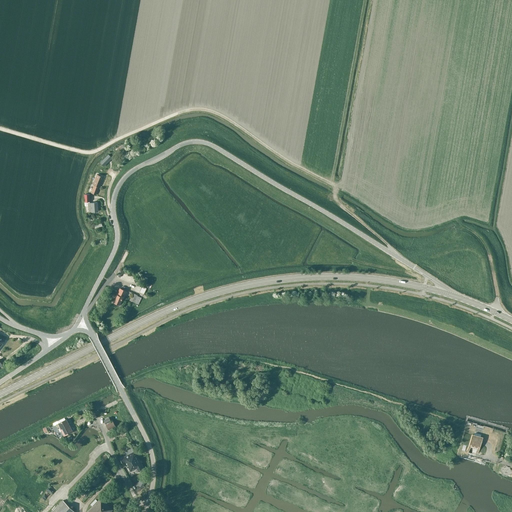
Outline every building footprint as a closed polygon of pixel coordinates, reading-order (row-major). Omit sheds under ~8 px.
[(97,174),(93,185),(99,187),(103,177),(100,176),(101,174),(106,176),(109,169),(101,166),(98,173),(100,174),(99,175),(97,174)] [(90,203),(90,202),(89,194),(84,194),(85,202),(84,202),(85,206),(88,206),(88,212),(98,211),(97,202),(91,203),(90,203)] [(122,302),(124,298),(127,291),(120,288),(117,295),(113,302),(119,305),(121,301),(122,302)] [(61,431),(64,435),(72,431),(66,419),(58,423),(60,428),(58,429),(59,432),(61,431)] [(113,421),(106,425),(110,432),(116,428),(113,421)] [(480,437),(473,435),(472,435),(467,451),(469,451),(478,454),(482,440),(482,438),(480,437)] [(128,455),(120,459),(123,464),(125,463),(126,465),(138,459),(134,451),(132,448),(126,451),(128,455)] [(138,459),(126,465),(128,468),(131,472),(136,469),(138,472),(144,470),(138,459)] [(110,511),(112,510),(100,499),(87,511),(110,511)] [(51,511),(74,511),(63,500),(51,511)]
